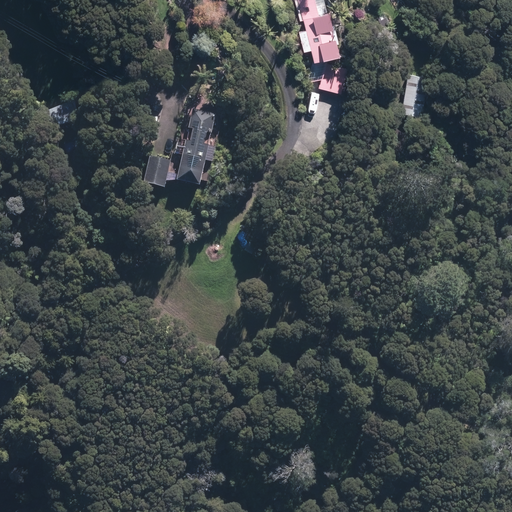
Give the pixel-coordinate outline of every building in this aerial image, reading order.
[(316,17),(311,0),(294,0),(303,32),(296,34),(301,53),(307,51),(310,64),(306,82),(317,85),(316,88),(336,93),(344,65),(326,61),(336,58),(326,15),(316,17)] [(268,6),(260,8),(265,24),(273,21),(268,6)] [(425,78),(406,74),(398,115),(418,118),(425,78)] [(213,170),(208,168),(210,160),(217,161),(220,145),(213,143),(220,114),(197,108),(181,178),(204,183),(205,179),(211,181),(213,170)] [(178,168),(172,166),(174,160),(154,155),(147,181),(168,186),(169,178),(176,179),(178,168)]
